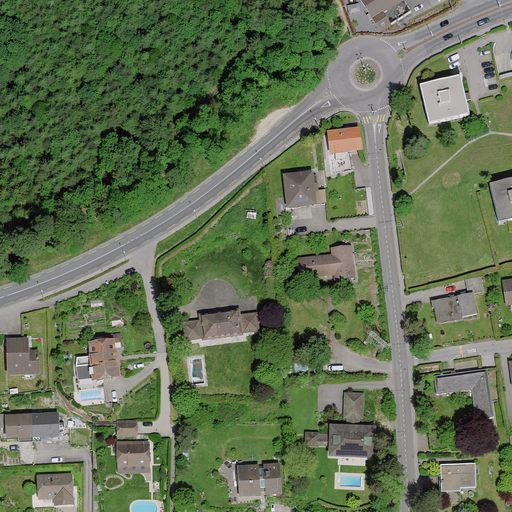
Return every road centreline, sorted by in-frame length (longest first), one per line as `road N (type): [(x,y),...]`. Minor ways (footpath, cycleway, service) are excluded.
road 1 (track): [(0,215),(109,174),(207,102),(291,0)]
road 2 (residential): [(373,100),(398,365)]
road 3 (secondary): [(144,235),(342,86)]
road 4 (residential): [(144,235),(166,369),(165,426),(142,427)]
road 5 (secondary): [(0,298),(144,235)]
road 6 (residential): [(398,365),(409,511)]
road 7 (secondary): [(393,70),(511,10)]
road 8 (secondary): [(502,0),(382,52)]
